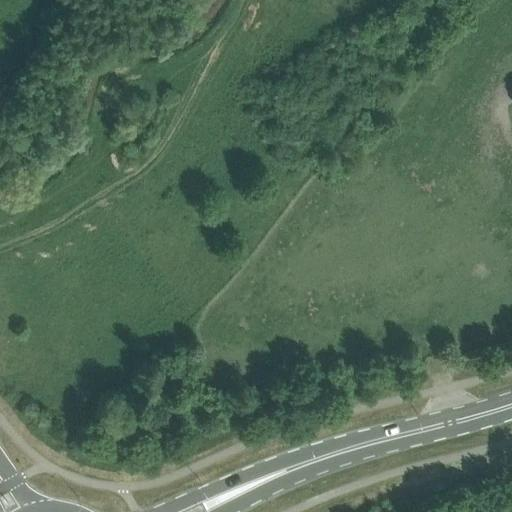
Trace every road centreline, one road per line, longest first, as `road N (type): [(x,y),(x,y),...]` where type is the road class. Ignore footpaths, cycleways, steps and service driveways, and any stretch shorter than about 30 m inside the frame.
road 1 (primary): [(286,471),(511,403)]
road 2 (primary): [(286,471),(165,511)]
